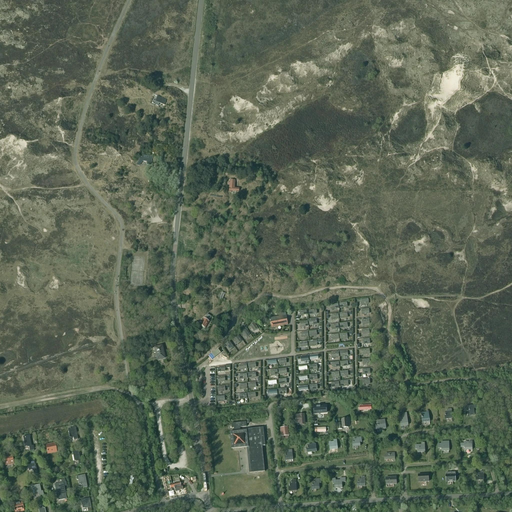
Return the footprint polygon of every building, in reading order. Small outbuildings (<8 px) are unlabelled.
[(166,100),(157,96),(155,101),(153,105),(158,106),(159,103),(164,105),(166,100)] [(150,166),(152,158),(141,155),(140,159),(139,159),(138,163),(137,163),(136,165),(138,166),(142,161),(146,162),(147,165),(150,166)] [(238,192),(238,189),(234,188),(234,181),(230,180),(228,193),(231,193),(231,192),(236,192),(238,192)] [(274,314),(275,318),(270,319),(272,328),(288,325),(286,312),(274,314)] [(204,319),(202,321),(201,320),(200,323),(201,323),(199,325),(204,329),(209,322),(208,321),(211,317),(207,315),(204,319)] [(259,329),(254,323),(250,326),(254,332),(259,329)] [(250,335),(245,329),(241,332),(245,338),(250,335)] [(242,341),(238,335),(233,339),(238,345),(242,341)] [(234,348),(230,341),(225,344),(230,351),(234,348)] [(157,360),(165,358),(162,346),(154,347),(157,360)] [(218,350),(209,356),(212,360),(221,353),(218,350)] [(468,416),(474,415),(473,409),(475,408),(475,405),(465,407),(466,411),(468,411),(468,416)] [(322,406),(314,407),(314,414),(319,414),(319,413),(326,413),(326,409),(326,408),(326,406),(322,406)] [(426,411),(426,413),(421,413),(423,423),(430,422),(428,412),(428,411),(426,411)] [(408,425),(407,416),(406,413),(404,414),(405,416),(399,417),(401,426),(408,425)] [(304,414),(299,415),(295,415),(296,424),(300,423),(300,425),(305,425),(304,414)] [(341,420),(341,423),(337,424),(337,430),(342,429),(342,428),(348,428),(348,425),(350,425),(349,418),(347,418),(347,419),(341,420)] [(378,425),(375,426),(376,430),(378,430),(386,429),(385,420),(377,421),(378,425)] [(234,432),(230,432),(232,449),(234,449),(247,448),(250,473),(265,472),(262,446),(265,446),(263,428),(251,429),(251,430),(247,430),(240,431),(240,428),(247,427),(246,422),(232,424),(232,428),(234,428),(234,432)] [(287,427),(280,428),(281,432),(282,432),(282,437),(283,437),(283,438),(288,437),(288,436),(287,427)] [(75,428),(74,428),(68,430),(70,438),(73,438),(74,440),(78,439),(75,428)] [(29,435),(23,437),(25,448),(29,447),(30,451),(34,451),(33,446),(31,446),(29,435)] [(356,437),(356,439),(353,440),(353,443),(352,443),(353,447),(360,446),(360,443),(362,443),(361,437),(356,437)] [(331,446),(329,446),(330,450),(338,449),(337,442),(330,443),(331,446)] [(446,444),(441,444),(438,444),(438,449),(441,449),(442,451),(449,451),(449,442),(446,442),(446,444)] [(465,444),(460,444),(461,448),(464,447),(465,450),(472,450),(472,442),(468,442),(468,443),(467,443),(467,442),(465,442),(465,444)] [(312,443),(312,445),(308,446),(308,448),(307,449),(307,453),(316,452),(316,445),(315,445),(315,443),(312,443)] [(56,452),(55,445),(55,444),(46,445),(47,454),(56,452)] [(79,452),(77,452),(77,449),(72,450),(74,462),(78,461),(78,465),(81,464),(79,452)] [(285,461),(293,460),(292,450),(288,451),(289,453),(286,453),(286,456),(285,457),(285,461)] [(7,465),(14,464),(11,453),(9,453),(10,455),(3,457),(4,461),(5,466),(7,465)] [(35,461),(28,462),(27,463),(27,466),(29,471),(30,471),(33,471),(34,475),(37,474),(35,461)] [(455,473),(446,473),(446,475),(446,482),(456,482),(456,475),(455,475),(455,473)] [(87,487),(85,476),(83,476),(83,475),(77,476),(79,486),(82,485),(83,488),(87,487)] [(345,478),(340,478),(340,480),(335,481),(335,479),(332,479),(333,484),(334,484),(335,488),(342,488),(342,482),(345,482),(345,478)] [(57,484),(54,485),(57,497),(55,498),(56,500),(57,499),(58,501),(67,499),(64,485),(66,485),(65,479),(56,481),(57,484)] [(321,483),(321,479),(315,479),(316,482),(313,482),(313,485),(311,486),(312,490),(320,489),(319,483),(321,483)] [(290,487),(289,487),(289,491),(297,491),(296,482),(290,483),(290,487)] [(180,483),(169,485),(170,489),(174,488),(175,492),(183,490),(182,486),(181,486),(180,483)] [(35,494),(35,495),(39,494),(39,496),(44,495),(43,491),(41,492),(39,485),(31,486),(32,489),(33,493),(34,495),(35,494)] [(89,499),(82,500),(82,503),(81,503),(82,509),(83,509),(91,508),(89,499)] [(19,501),(20,503),(13,504),(14,510),(14,511),(19,511),(24,511),(22,500),(19,501)]
